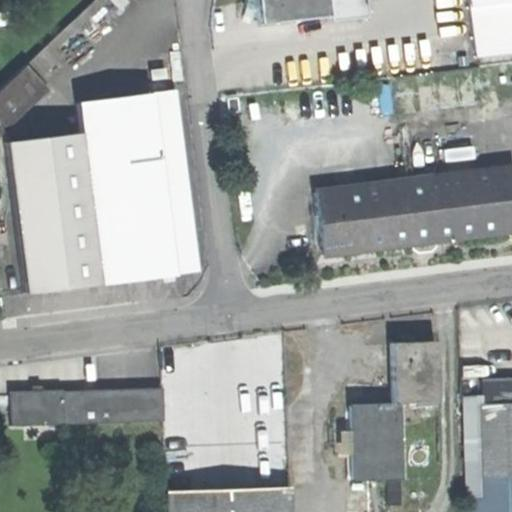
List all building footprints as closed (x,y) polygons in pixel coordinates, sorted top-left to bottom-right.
[(240,0),(239,4),(253,7),(256,25),(323,17),(324,22),(361,17),(358,0),(240,0)] [(511,50),(511,0),(464,7),(471,56),(511,50)] [(0,84),(0,122),(40,86),(21,65),(0,84)] [(74,103),(77,133),(96,283),(171,274),(170,273),(194,270),(172,91),(74,103)] [(234,98),(223,99),(225,113),(236,112),(234,98)] [(77,133),(1,143),(20,293),(96,283),(77,133)] [(511,182),(510,169),(311,194),(319,256),(511,230),(511,182)] [(389,404),(397,403),(434,402),(432,342),(387,343),(389,404)] [(511,377),(477,379),(478,405),(511,403),(511,377)] [(59,392),(60,424),(159,420),(158,388),(59,392)] [(59,390),(6,392),(7,426),(60,424),(59,392),(59,390)] [(389,404),(345,406),(349,483),(401,481),(397,403),(389,404)] [(462,511),(511,511),(511,403),(478,405),(476,405),(480,502),(462,502),(462,511)] [(288,511),(288,488),(163,492),(163,511),(288,511)]
